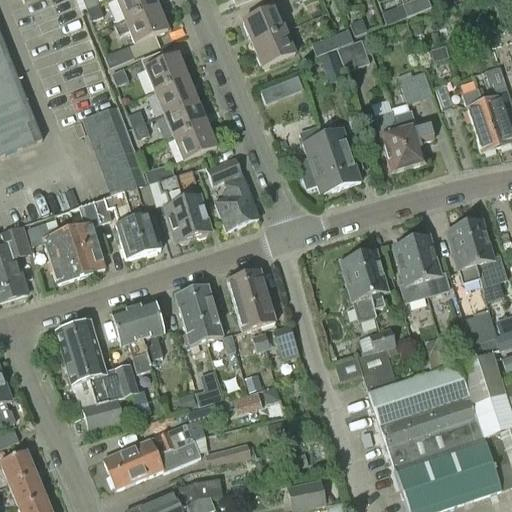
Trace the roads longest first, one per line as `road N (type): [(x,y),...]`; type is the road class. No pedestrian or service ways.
road 1 (residential): [(366,511),(276,240)]
road 2 (residential): [(7,325),(276,240)]
road 3 (residential): [(290,237),(199,0)]
road 4 (residential): [(290,237),(511,183)]
road 5 (residential): [(83,511),(7,325)]
